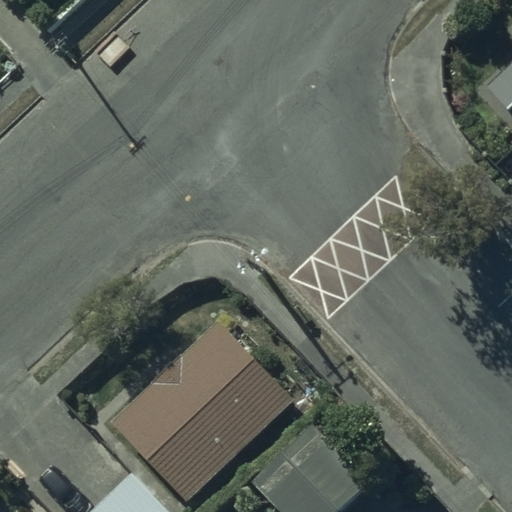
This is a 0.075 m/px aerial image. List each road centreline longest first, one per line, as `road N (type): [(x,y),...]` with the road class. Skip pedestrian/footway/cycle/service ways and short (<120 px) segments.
road 1 (residential): [(204,81),(511,406)]
road 2 (residential): [(204,81),(0,275)]
